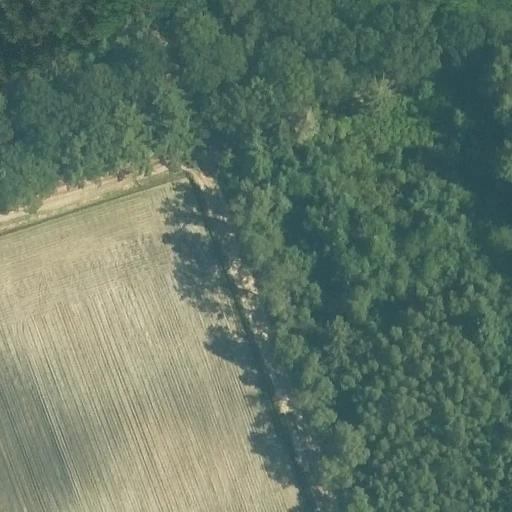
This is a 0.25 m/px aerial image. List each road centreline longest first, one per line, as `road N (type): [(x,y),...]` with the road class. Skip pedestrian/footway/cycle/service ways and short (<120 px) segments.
road 1 (track): [(326,511),(194,149)]
road 2 (track): [(511,46),(194,149)]
road 3 (track): [(194,149),(0,213)]
road 4 (track): [(194,149),(140,0)]
